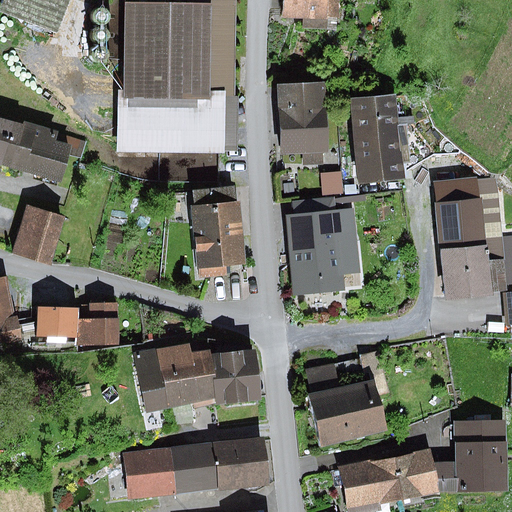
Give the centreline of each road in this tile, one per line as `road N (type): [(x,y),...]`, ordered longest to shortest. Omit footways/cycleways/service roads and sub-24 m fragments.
road 1 (residential): [(271,328),(259,0)]
road 2 (residential): [(271,328),(0,257)]
road 3 (residential): [(292,511),(271,328)]
